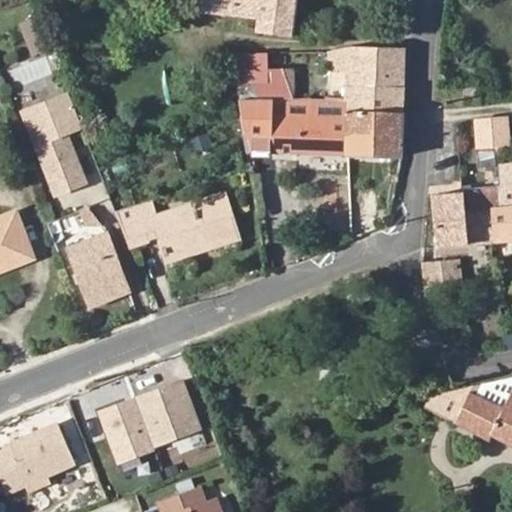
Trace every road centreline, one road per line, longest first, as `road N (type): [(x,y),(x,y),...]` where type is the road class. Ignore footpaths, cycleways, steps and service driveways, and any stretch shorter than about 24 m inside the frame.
road 1 (residential): [(0,403),(400,235)]
road 2 (residential): [(400,235),(411,222),(430,0)]
road 3 (residential): [(511,350),(432,356),(400,235)]
